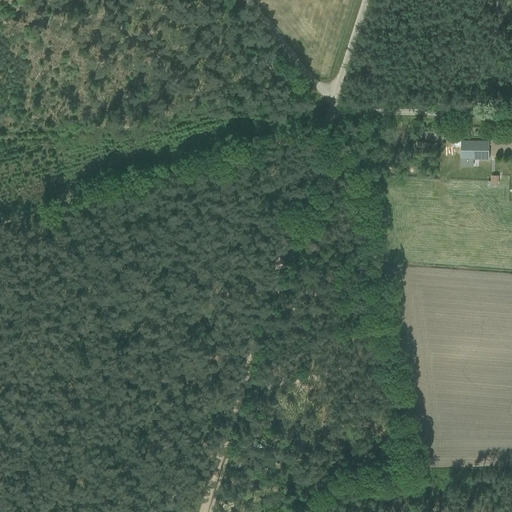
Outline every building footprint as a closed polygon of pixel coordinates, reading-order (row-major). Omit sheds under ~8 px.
[(376,65),(368,63),(364,75),(372,78),(376,65)] [(489,141),(461,141),(460,158),(488,158),(489,141)] [(433,147),(433,163),(442,163),(443,148),(433,147)] [(431,170),(431,156),(417,155),(417,169),(431,170)] [(498,185),(498,175),(490,175),(490,184),(498,185)]
